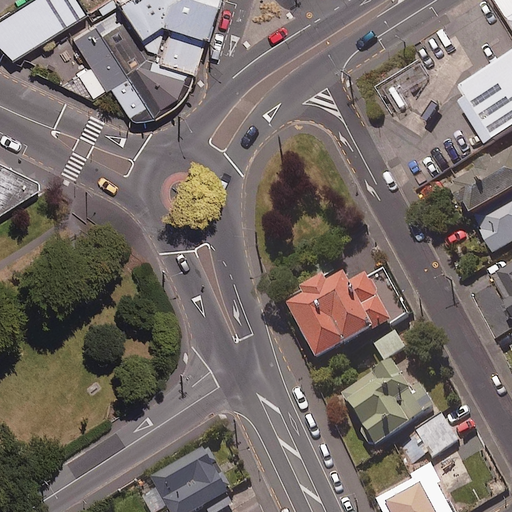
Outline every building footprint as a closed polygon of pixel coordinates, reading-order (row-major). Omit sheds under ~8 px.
[(75,0),(20,0),(0,13),(0,50),(9,59),(14,55),(83,12),(75,0)] [(139,118),(152,116),(174,101),(183,91),(191,70),(211,0),(101,0),(87,10),(83,12),(14,55),(31,62),(27,70),(90,97),(108,86),(127,116),(132,118),(139,118)] [(511,0),(495,0),(511,27),(511,0)] [(511,128),(511,52),(461,85),(495,139),(511,128)] [(511,151),(498,160),(495,156),(479,165),(481,169),(458,182),(460,186),(456,188),(466,205),(470,203),(476,214),(511,193),(511,151)] [(0,211),(43,184),(0,162),(0,211)] [(511,196),(477,216),(484,229),(483,230),(495,253),(511,243),(511,196)] [(511,264),(492,276),(507,303),(504,305),(511,319),(511,318),(511,264)] [(304,299),(286,308),(315,362),(371,333),(372,335),(408,316),(383,270),(366,279),(365,277),(347,286),(343,279),(326,288),(322,281),(300,293),(304,299)] [(391,363),(340,395),(374,447),(433,409),(419,386),(410,392),(391,363)] [(458,441),(441,414),(415,431),(417,434),(400,444),(412,463),(428,453),(432,458),(458,441)] [(230,488),(205,445),(135,486),(149,511),(195,511),(206,506),(209,511),(218,511),(232,504),(225,491),(230,488)] [(410,482),(375,501),(380,511),(451,511),(441,492),(445,490),(432,464),(407,477),(410,482)]
